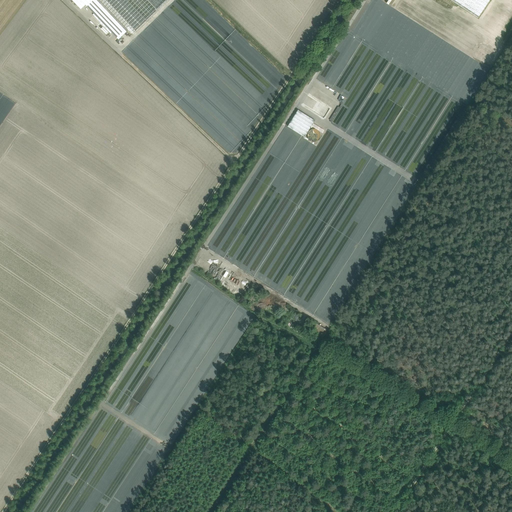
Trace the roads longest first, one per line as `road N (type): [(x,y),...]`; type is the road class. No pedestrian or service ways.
road 1 (track): [(63,0),(234,161)]
road 2 (track): [(340,0),(234,161)]
